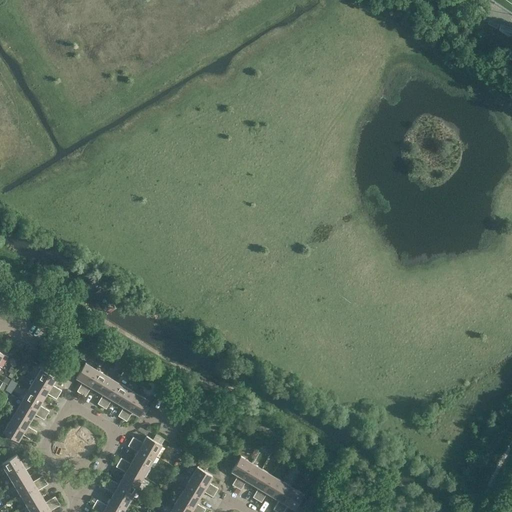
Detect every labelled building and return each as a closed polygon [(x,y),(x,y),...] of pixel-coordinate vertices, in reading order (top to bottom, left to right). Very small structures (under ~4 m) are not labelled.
[(42,363),(39,368),(41,369),(44,371),(48,373),(49,374),(55,377),(58,372),(57,372),(53,370),(44,364),(42,363)] [(85,363),(84,364),(76,377),(77,378),(83,381),(77,391),(81,394),(96,369),(86,363),(85,363)] [(40,369),(34,379),(59,394),(61,390),(52,384),(55,378),(55,379),(56,378),(55,377),(49,374),(48,373),(44,371),(41,369),(40,369)] [(106,375),(96,369),(81,394),(85,396),(91,386),(98,390),(106,375)] [(102,406),(116,382),(106,375),(98,390),(104,393),(98,404),(102,406)] [(34,379),(28,390),(43,399),(47,393),(56,399),(59,394),(34,379)] [(127,388),(116,382),(102,406),(106,408),(112,398),(118,402),(127,388)] [(118,416),(122,418),(137,394),(127,388),(118,402),(124,406),(118,416)] [(28,390),(22,400),(46,415),(49,411),(39,405),(43,399),(28,390)] [(147,400),(137,394),(122,418),(126,421),(132,411),(138,414),(138,415),(139,415),(148,400),(147,400)] [(22,400),(16,410),(30,419),(34,413),(44,419),(46,415),(22,400)] [(16,410),(9,421),(34,436),(37,431),(27,425),(30,419),(16,410)] [(3,431),(10,436),(11,437),(11,436),(18,441),(18,440),(22,434),(31,440),(34,436),(9,421),(3,431)] [(156,434),(153,439),(160,444),(163,440),(163,439),(164,439),(156,434)] [(162,445),(160,444),(153,439),(152,439),(147,436),(143,443),(133,437),(130,441),(155,455),(161,445),(162,445)] [(149,466),(155,455),(130,441),(128,445),(138,451),(134,457),(149,466)] [(8,474),(32,460),(30,455),(20,461),(16,455),(2,463),(2,464),(8,474)] [(236,487),(251,463),(241,457),(241,456),(240,456),(231,471),(232,471),(238,475),(232,484),(236,487)] [(118,462),(143,476),(149,466),(134,457),(131,464),(121,458),(118,462)] [(8,474),(14,484),(28,475),(25,469),(35,464),(32,460),(8,474)] [(123,478),(137,487),(143,476),(118,462),(116,466),(126,472),(123,478)] [(261,469),(251,463),(236,487),(240,489),(247,479),(253,483),(261,469)] [(197,468),(191,478),(215,492),(218,488),(208,482),(209,480),(211,476),(212,476),(197,467),(197,468)] [(253,497),(257,499),(272,475),(261,469),(253,483),(259,487),(253,497)] [(14,484),(21,495),(45,480),(43,476),(32,482),(28,475),(14,484)] [(282,481),(272,475),(257,499),(261,502),(267,492),(273,496),(282,481)] [(106,483),(131,497),(137,487),(123,478),(119,485),(109,479),(106,483)] [(191,478),(185,488),(199,497),(203,490),(213,496),(215,492),(191,478)] [(47,484),(45,480),(21,495),(27,505),(41,496),(38,490),(47,484)] [(278,511),(292,487),(282,481),(273,496),(279,499),(274,509),(278,511)] [(110,499),(125,507),(131,497),(106,483),(104,487),(114,493),(110,499)] [(302,494),(292,487),(278,511),(282,511),(288,504),(294,508),(303,494),(302,493),(302,494)] [(199,497),(185,488),(178,499),(200,511),(203,511),(205,509),(195,503),(199,497)] [(27,505),(31,511),(38,511),(57,501),(55,497),(45,503),(41,496),(27,505)] [(94,503),(109,511),(122,511),(125,507),(110,499),(107,505),(97,499),(94,503)] [(200,511),(178,499),(172,509),(177,511),(190,511),(191,511),(200,511)] [(50,511),(50,510),(60,505),(57,501),(38,511),(50,511)] [(99,511),(109,511),(94,503),(92,508),(99,511)]
